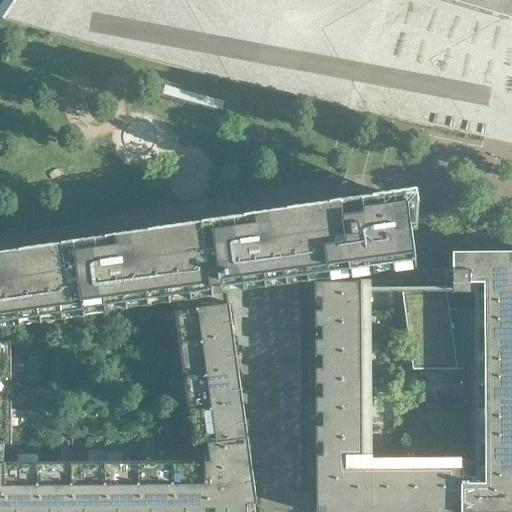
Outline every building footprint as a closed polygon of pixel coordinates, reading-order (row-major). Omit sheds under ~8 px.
[(511,0),(453,0),(511,17),(511,0)] [(248,439),(237,359),(226,284),(280,276),(328,269),(328,273),(416,261),(412,230),(418,230),(417,186),(277,208),(163,226),(166,244),(173,298),(194,444),(210,443),(248,439)] [(173,298),(166,244),(163,226),(0,251),(0,324),(83,312),(82,310),(173,298)] [(370,460),(369,355),(369,293),(402,292),(413,369),(470,369),(470,459),(463,459),(463,511),(511,511),(511,251),(453,252),(453,283),(445,282),(401,282),(401,286),(369,286),(368,282),(363,282),(363,280),(315,281),(316,511),(375,511),(375,460),(370,460)] [(1,341),(0,335),(0,511),(2,511),(2,462),(0,462),(0,443),(11,444),(10,341),(1,341)] [(255,493),(248,439),(210,443),(212,461),(2,462),(2,511),(256,511),(253,494),(255,493)] [(463,511),(463,459),(375,460),(375,511),(463,511)]
